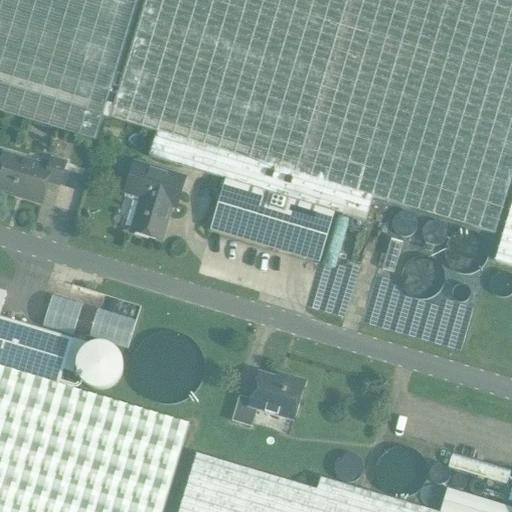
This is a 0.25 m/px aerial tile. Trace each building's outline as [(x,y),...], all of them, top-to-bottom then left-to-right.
[(135,0),(0,0),(0,112),(94,140),(135,0)] [(218,153),(372,199),(492,235),(511,167),(511,0),(145,0),(110,120),(156,133),(149,158),(211,177),(218,153)] [(365,223),(372,199),(218,153),(211,177),(226,181),(334,214),(365,223)] [(57,187),(64,163),(51,159),(49,167),(4,154),(0,166),(0,190),(21,196),(20,199),(39,205),(46,183),(57,187)] [(176,209),(185,179),(134,164),(124,198),(140,203),(131,232),(162,241),(171,208),(176,209)] [(334,214),(226,181),(210,231),(319,264),(334,214)] [(511,203),(495,262),(511,267),(511,203)] [(0,369),(59,387),(73,340),(0,318),(0,369)] [(0,369),(0,511),(163,511),(189,426),(59,387),(0,369)] [(290,423),(302,384),(284,379),(283,384),(255,375),(247,401),(236,398),(228,423),(248,429),(254,412),(290,423)] [(433,511),(320,478),(316,491),(195,455),(177,511),(433,511)] [(439,511),(511,511),(511,509),(446,490),(439,511)]
